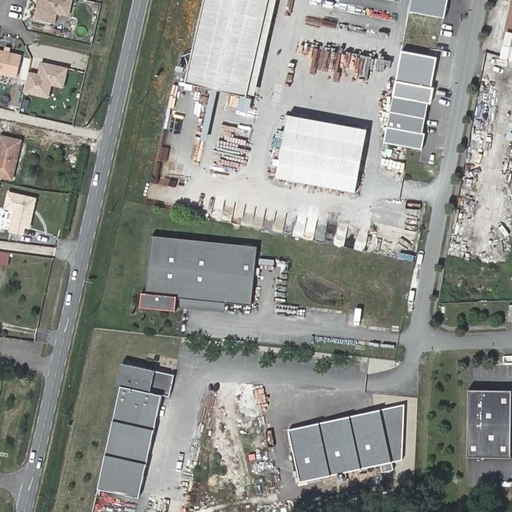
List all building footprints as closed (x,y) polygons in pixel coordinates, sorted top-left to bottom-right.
[(66,21),(70,0),(38,0),(33,25),(51,29),(54,18),(66,21)] [(237,96),(258,0),(193,0),(175,82),(237,96)] [(511,58),(511,5),(503,56),(511,58)] [(0,73),(17,78),(21,57),(0,52),(0,73)] [(62,89),(67,70),(41,64),(38,76),(28,73),(23,93),(48,99),(51,86),(62,89)] [(411,129),(413,113),(401,112),(399,128),(411,129)] [(366,129),(286,114),(275,176),(354,191),(366,129)] [(21,140),(1,135),(0,139),(0,175),(12,179),(21,140)] [(393,176),(401,178),(403,165),(395,164),(393,176)] [(337,223),(328,221),(319,219),(315,240),(333,243),(337,223)] [(246,303),(251,243),(143,234),(137,291),(133,291),(132,305),(168,309),(168,306),(169,296),(219,301),(246,303)] [(169,296),(168,306),(218,310),(219,301),(169,296)] [(98,487),(139,496),(162,393),(169,394),(174,373),(121,361),(116,383),(121,384),(98,487)] [(511,458),(511,424),(511,388),(468,388),(467,457),(511,458)] [(401,461),(404,405),(287,430),(298,482),(360,469),(362,477),(373,475),(371,467),(401,461)]
